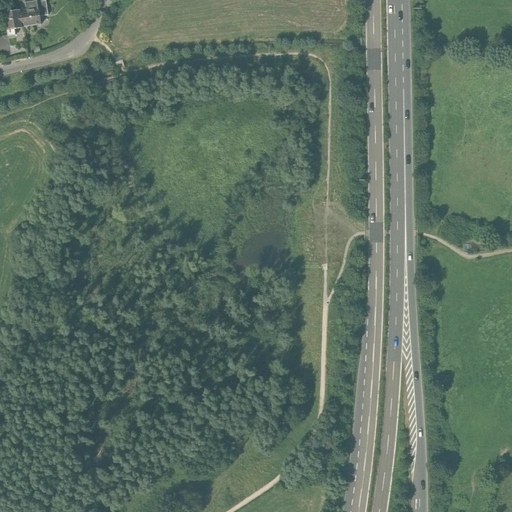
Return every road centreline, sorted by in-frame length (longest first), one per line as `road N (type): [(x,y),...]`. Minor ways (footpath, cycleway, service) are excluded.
road 1 (primary): [(372,0),(375,313),(358,511)]
road 2 (primary): [(379,511),(393,378),(397,135)]
road 3 (trunk): [(421,493),(409,195),(397,135)]
road 4 (track): [(199,511),(286,375),(287,281)]
road 5 (track): [(326,304),(320,424),(282,476),(229,511)]
road 6 (unclassified): [(104,0),(82,44),(0,70)]
road 7 (primary): [(397,135),(394,0)]
